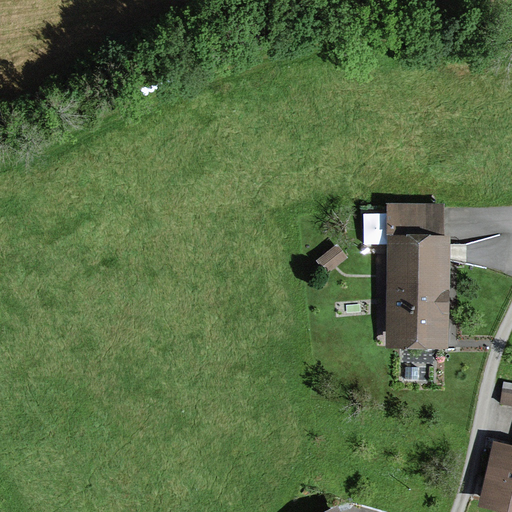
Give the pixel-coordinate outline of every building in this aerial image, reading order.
[(200,37),(210,65),(262,46),(251,17),(200,37)] [(445,348),(446,234),(440,234),(440,202),(382,202),(381,233),(384,234),(383,347),(445,348)] [(324,273),(345,256),(334,242),(313,259),(324,273)] [(511,382),(505,381),(501,405),(511,406),(511,382)] [(502,511),(511,511),(511,444),(493,440),(478,506),(502,511)]
